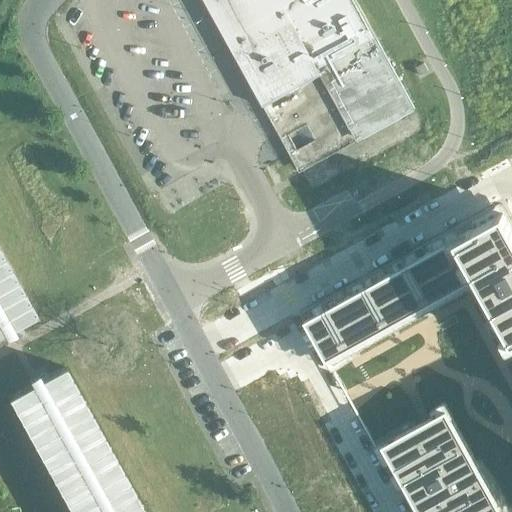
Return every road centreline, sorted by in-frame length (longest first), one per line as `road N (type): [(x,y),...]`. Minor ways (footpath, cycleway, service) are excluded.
road 1 (residential): [(511,182),(198,344)]
road 2 (residential): [(46,0),(32,30),(38,50),(175,302)]
road 3 (residential): [(221,387),(297,350),(385,511)]
road 4 (unknown): [(256,171),(197,86),(156,0)]
road 5 (residential): [(289,511),(221,387)]
